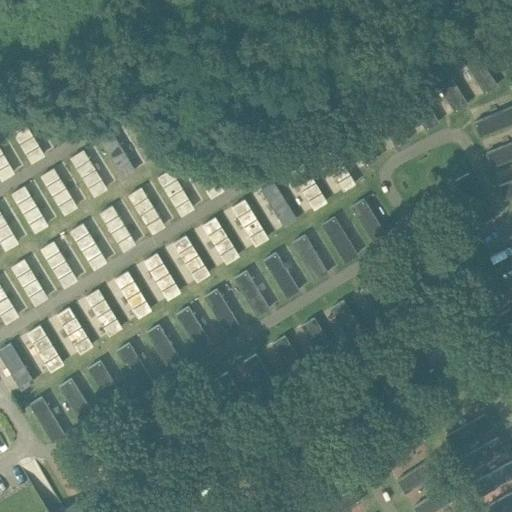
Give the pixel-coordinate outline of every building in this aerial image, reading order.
[(479,44),(464,50),(480,90),(496,84),(479,44)] [(511,104),(474,118),(490,164),(511,156),(511,104)] [(0,177),(45,157),(27,119),(0,131),(0,177)] [(367,169),(419,141),(407,119),(356,147),(367,169)] [(86,145),(71,154),(94,194),(110,185),(86,145)] [(194,167),(211,197),(227,188),(210,158),(194,167)] [(67,212),(81,202),(54,163),(40,173),(67,212)] [(198,204),(176,164),(158,174),(180,214),(198,204)] [(511,164),(495,172),(499,183),(511,177),(511,164)] [(511,178),(500,181),(503,195),(511,192),(511,178)] [(36,230),(51,221),(26,181),(11,190),(36,230)] [(129,192),(153,232),(167,224),(143,184),(129,192)] [(256,245),(272,235),(247,195),(231,205),(256,245)] [(364,198),(291,238),(315,281),(343,265),(340,259),(384,234),(364,198)] [(101,209),(122,250),(137,242),(115,201),(101,209)] [(0,237),(7,248),(22,238),(0,205),(0,237)] [(202,223),(229,262),(243,253),(217,213),(202,223)] [(94,268),(109,260),(86,218),(71,227),(94,268)] [(198,280),(213,270),(188,231),(173,241),(198,280)] [(60,286),(76,280),(61,237),(45,242),(60,286)] [(284,297),(300,290),(280,248),(264,256),(284,297)] [(169,298),(184,289),(159,249),(144,258),(169,298)] [(36,304),(51,294),(25,255),(11,264),(36,304)] [(279,303),(254,263),(233,276),(258,316),(279,303)] [(129,267),(115,276),(140,316),(154,307),(129,267)] [(0,312),(5,322),(20,314),(0,275),(0,312)] [(109,334),(124,326),(101,284),(86,293),(109,334)] [(214,285),(174,316),(202,353),(243,322),(214,285)] [(71,303),(56,312),(81,352),(96,342),(71,303)] [(175,349),(166,329),(173,326),(169,319),(117,344),(138,387),(192,361),(183,345),(175,349)] [(0,349),(23,388),(67,362),(42,321),(18,336),(0,346),(0,349)] [(82,370),(30,400),(51,438),(106,406),(101,398),(118,388),(101,358),(81,369),(82,370)] [(458,437),(492,436),(491,418),(457,419),(458,437)] [(511,511),(511,458),(498,434),(467,452),(496,501),(501,498),(509,511),(511,511)] [(461,511),(424,443),(390,462),(417,511),(461,511)] [(316,511),(369,511),(353,486),(315,511),(316,511)] [(104,511),(91,489),(53,511),(104,511)]
